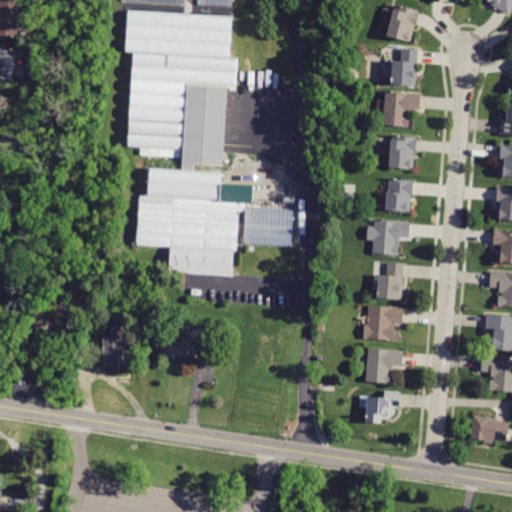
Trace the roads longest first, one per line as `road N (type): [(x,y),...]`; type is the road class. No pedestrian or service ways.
road 1 (tertiary): [(511,484),(0,408)]
road 2 (residential): [(433,473),(466,50)]
